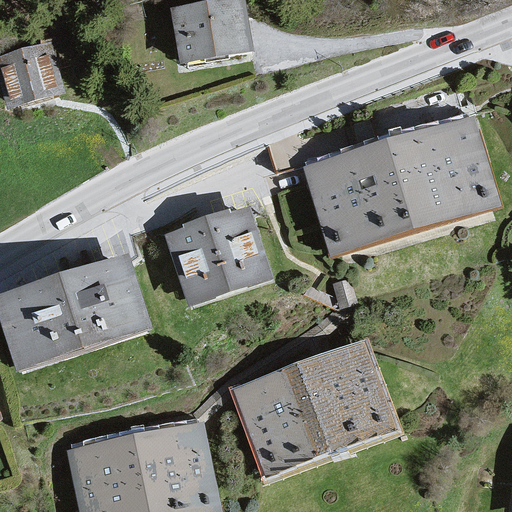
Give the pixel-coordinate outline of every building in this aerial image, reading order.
[(244,0),(243,0),(177,12),(185,59),(253,46),(244,0)] [(51,44),(0,59),(0,69),(11,108),(65,92),(51,44)] [(477,123),(309,170),(335,267),(508,220),(477,123)] [(256,213),(169,241),(195,324),(278,293),(256,213)] [(138,267),(0,306),(0,314),(24,386),(162,338),(138,267)] [(366,350),(230,400),(271,490),(404,442),(366,350)] [(225,511),(209,433),(67,461),(76,511),(225,511)]
